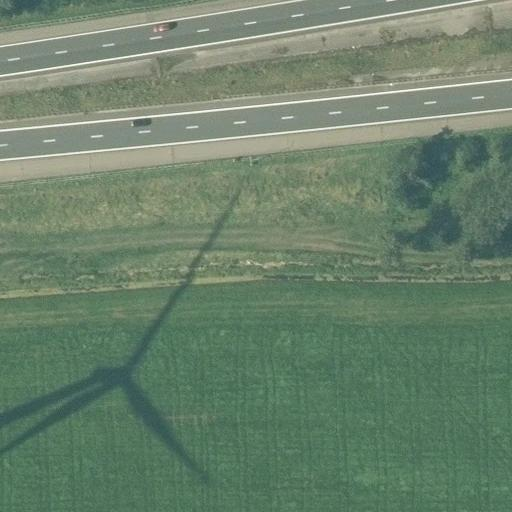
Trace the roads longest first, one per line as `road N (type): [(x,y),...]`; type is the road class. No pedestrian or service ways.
road 1 (motorway): [(0,143),(511,96)]
road 2 (motorway): [(391,0),(0,58)]
